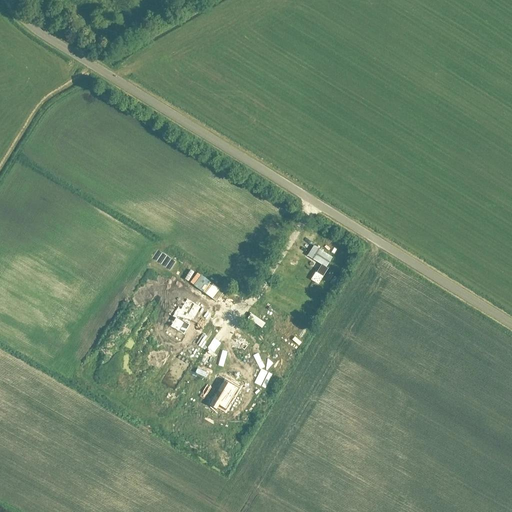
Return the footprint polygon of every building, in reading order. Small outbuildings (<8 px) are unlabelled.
[(332,257),(314,245),(307,256),(326,267),(332,257)] [(177,314),(172,323),(186,331),(192,320),(190,319),(193,314),(195,315),(202,303),(188,295),(182,305),(179,304),(174,312),(177,314)] [(199,346),(221,324),(208,312),(191,329),(198,336),(193,341),(199,346)] [(217,345),(211,358),(223,364),(220,368),(226,371),(227,368),(239,374),(246,360),(217,345)] [(148,361),(166,377),(177,364),(159,347),(148,361)] [(238,388),(224,379),(209,405),(216,410),(219,405),(225,409),(238,388)]
